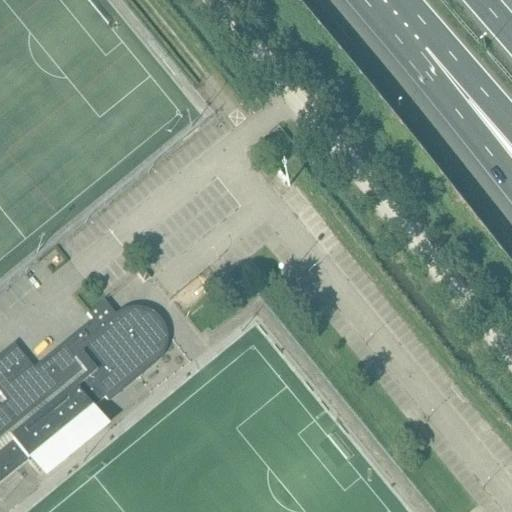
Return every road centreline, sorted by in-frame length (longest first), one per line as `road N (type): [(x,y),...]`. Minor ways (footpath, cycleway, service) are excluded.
road 1 (unclassified): [(511,356),(214,0)]
road 2 (motorway): [(424,45),(511,166)]
road 3 (motorway): [(424,45),(511,135)]
